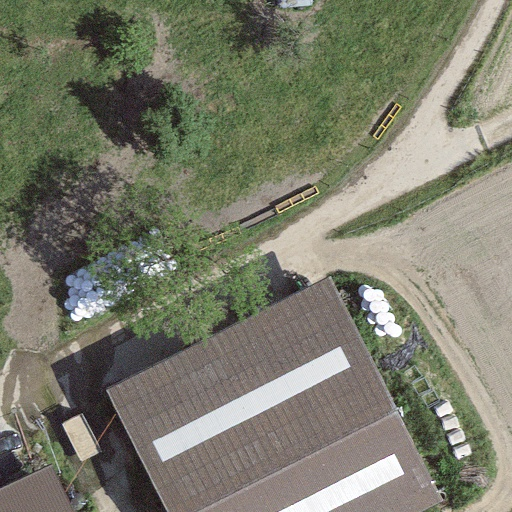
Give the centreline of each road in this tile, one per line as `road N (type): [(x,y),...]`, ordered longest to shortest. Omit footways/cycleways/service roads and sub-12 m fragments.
road 1 (track): [(367,198),(460,49),(481,0)]
road 2 (track): [(367,198),(511,124)]
